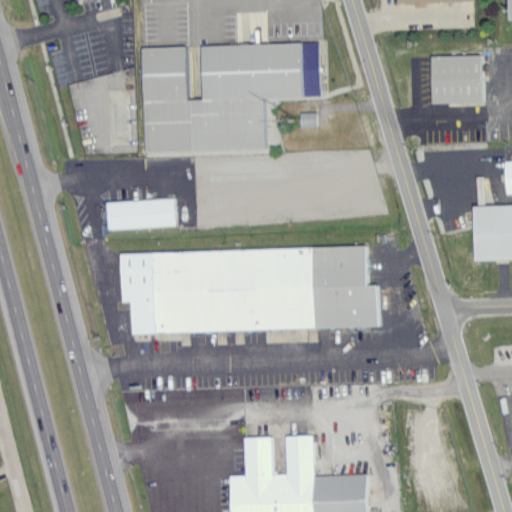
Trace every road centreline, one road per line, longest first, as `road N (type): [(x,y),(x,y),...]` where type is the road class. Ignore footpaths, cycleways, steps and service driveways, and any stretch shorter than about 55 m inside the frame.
road 1 (residential): [(352,0),(504,511)]
road 2 (primary): [(116,511),(0,65)]
road 3 (residential): [(80,368),(416,354),(458,345)]
road 4 (primary): [(0,253),(67,511)]
